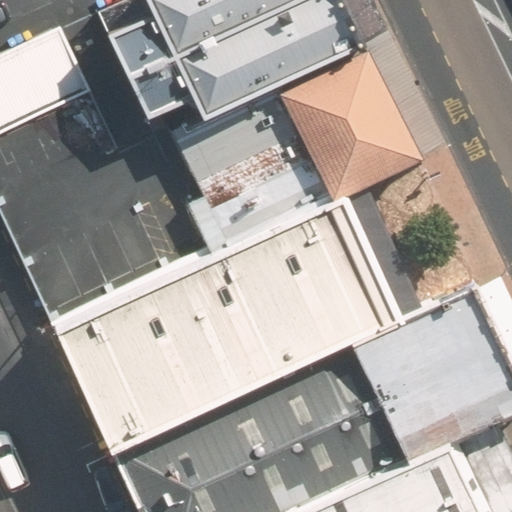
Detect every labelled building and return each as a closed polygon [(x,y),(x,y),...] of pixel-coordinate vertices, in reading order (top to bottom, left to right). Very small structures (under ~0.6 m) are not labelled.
[(353,46),(331,0),(152,0),(158,11),(113,32),(149,110),(193,89),(204,113),(275,81),(353,46)] [(0,129),(92,88),(62,23),(0,50),(0,129)] [(329,201),(336,198),(411,164),(356,45),(353,46),(275,81),(329,201)] [(275,81),(204,113),(175,126),(204,191),(187,199),(212,254),(329,201),(275,81)] [(0,129),(0,166),(70,319),(212,254),(187,199),(204,191),(175,126),(204,113),(193,89),(149,110),(125,120),(110,127),(92,88),(0,129)] [(70,319),(124,438),(390,317),(336,198),(329,201),(212,254),(70,319)] [(124,438),(158,511),(292,511),(452,440),(511,412),(511,372),(470,281),(124,438)] [(292,511),(484,511),(452,440),(292,511)]
